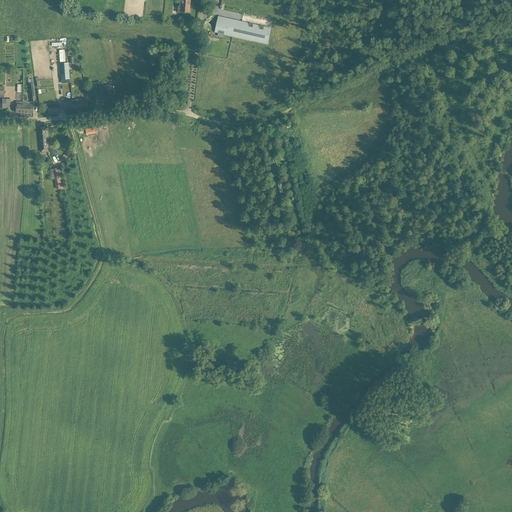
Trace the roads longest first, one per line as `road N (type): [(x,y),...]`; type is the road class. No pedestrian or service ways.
road 1 (track): [(67,117),(105,257),(71,306),(19,313),(2,325),(0,432)]
road 2 (unclassified): [(0,118),(67,117),(132,104),(188,114),(200,0)]
road 3 (track): [(511,15),(422,43),(266,118)]
